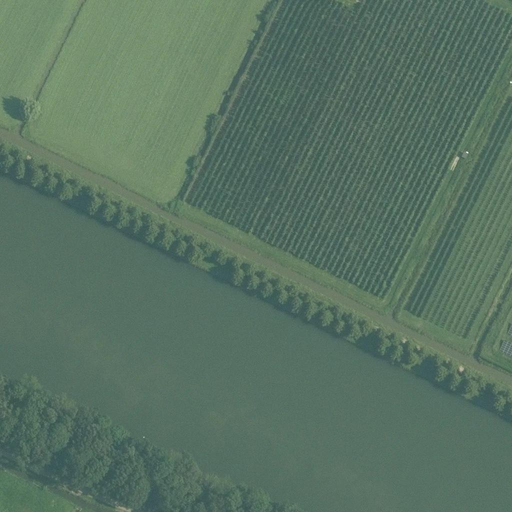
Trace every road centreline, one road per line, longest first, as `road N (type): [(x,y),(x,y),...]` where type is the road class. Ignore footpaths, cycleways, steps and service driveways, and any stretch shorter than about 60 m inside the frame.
road 1 (track): [(0,144),(511,394)]
road 2 (track): [(126,511),(0,454)]
